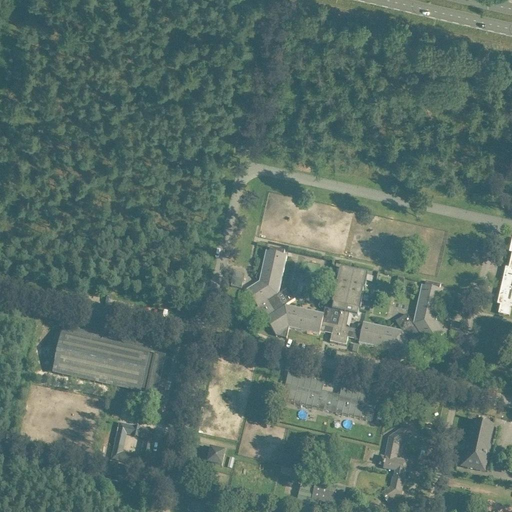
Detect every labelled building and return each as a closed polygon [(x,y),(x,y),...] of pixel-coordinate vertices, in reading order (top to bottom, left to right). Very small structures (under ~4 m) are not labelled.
[(504,276),(497,305),(500,306),(498,314),(509,317),(511,308),(511,240),(510,250),(511,250),(511,254),(509,269),(506,268),(506,269),(504,276)] [(259,283),(247,291),(258,308),(254,311),(255,314),(257,317),(259,319),(261,322),(265,319),(276,337),(286,339),(287,339),(289,329),(319,336),(320,333),(323,318),(324,315),(323,315),(285,306),(295,300),(288,289),(278,295),(287,257),(284,256),(285,251),(270,248),(269,253),(266,252),(259,283)] [(323,318),(320,333),(325,334),(326,329),(332,330),(330,343),(346,347),(349,334),(360,336),(361,332),(346,328),(350,315),(358,316),(359,311),(360,311),(364,296),(362,295),(364,290),(365,290),(368,275),(340,269),(337,284),(338,284),(337,290),(336,289),(332,305),(334,305),(332,310),(325,309),(323,315),(324,315),(323,318)] [(245,275),(234,272),(231,287),(241,290),(245,275)] [(360,336),(359,345),(389,351),(387,361),(388,362),(397,364),(415,353),(417,356),(420,355),(423,353),(426,351),(428,349),(426,345),(444,334),(436,322),(443,291),(439,290),(440,286),(426,283),(425,287),(422,286),(413,325),(407,315),(396,322),(402,332),(363,323),(361,332),(360,336)] [(452,322),(450,330),(459,332),(461,324),(452,322)] [(151,346),(63,327),(53,374),(141,393),(142,390),(147,391),(147,393),(156,395),(164,357),(155,355),(155,357),(149,356),(151,346)] [(288,373),(282,402),(372,423),(378,394),(342,385),(340,396),(322,392),(324,381),(288,373)] [(494,426),(473,421),(467,450),(466,450),(466,451),(465,450),(461,467),(485,473),(489,455),(485,454),(487,446),(489,447),(494,426)] [(113,451),(111,460),(120,462),(139,466),(148,468),(150,459),(154,441),(156,432),(147,430),(141,429),(140,429),(139,435),(138,438),(139,438),(144,439),(140,457),(123,453),(127,435),(133,437),(133,434),(135,427),(129,426),(119,424),(117,433),(113,451)] [(408,481),(410,474),(405,473),(407,463),(395,460),(396,454),(397,454),(399,443),(411,436),(406,428),(390,438),(387,452),(388,452),(386,459),(385,458),(385,459),(381,458),(379,465),(384,466),(383,469),(396,471),(394,478),(393,478),(391,488),(382,494),(388,503),(400,495),(403,480),(408,481)] [(208,465),(226,469),(230,452),(212,448),(208,465)] [(277,454),(274,464),(295,469),(298,458),(277,454)] [(301,485),(297,503),(317,508),(319,502),(333,505),(337,487),(316,482),(315,488),(301,485)]
